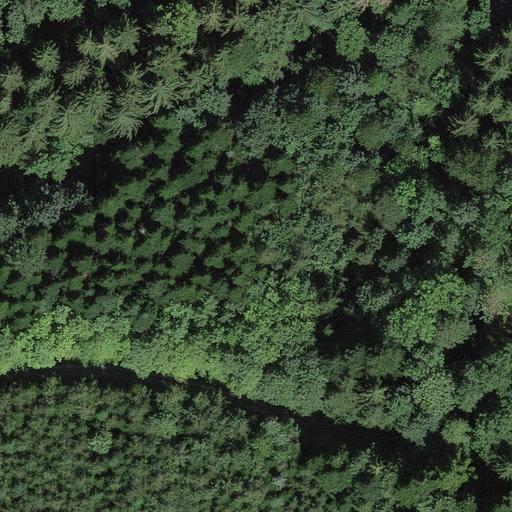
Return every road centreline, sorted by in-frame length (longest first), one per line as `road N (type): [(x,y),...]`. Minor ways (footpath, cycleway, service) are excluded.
road 1 (track): [(0,372),(78,369),(168,381),(511,484)]
road 2 (track): [(231,0),(119,31),(64,25),(24,0)]
